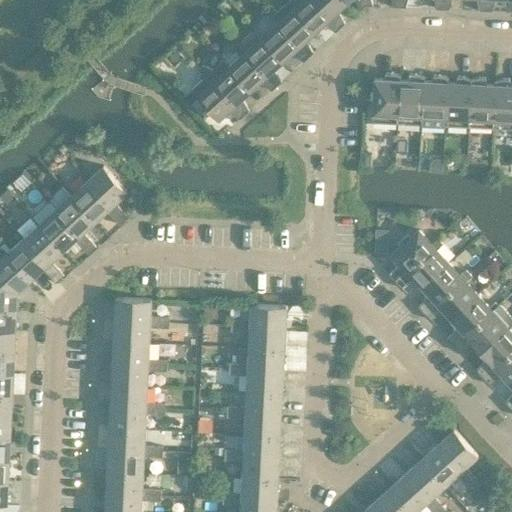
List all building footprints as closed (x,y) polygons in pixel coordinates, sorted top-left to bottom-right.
[(335,32),(340,28),(315,0),(288,0),(287,1),(315,32),(324,24),(335,32)] [(315,0),(340,28),(345,23),(338,10),(347,3),(344,0),(315,0)] [(344,0),(347,3),(349,0),(356,0),(360,10),(365,5),(363,0),(344,0)] [(434,0),(435,8),(442,9),(442,0),(434,0)] [(442,0),(442,9),(449,9),(451,0),(442,0)] [(476,0),(479,10),(485,11),(485,0),(476,0)] [(485,0),(485,11),(492,11),(495,0),(485,0)] [(306,40),(315,32),(287,1),(274,13),(272,12),(270,14),(308,57),(313,52),(306,40)] [(303,61),(308,57),(270,14),(267,16),(272,26),(261,36),(283,61),(292,53),(303,61)] [(254,28),(238,43),(276,86),(281,81),(274,69),(283,61),(261,36),(254,28)] [(271,90),(276,86),(238,43),(235,45),(240,55),(229,65),(251,90),(260,82),(271,90)] [(208,70),(206,72),(244,115),(249,110),(242,98),(251,90),(229,65),(223,59),(210,71),(208,70)] [(372,121),(397,123),(399,79),(400,79),(400,76),(401,75),(391,71),(388,79),(374,78),(372,121)] [(239,119),(244,115),(206,72),(203,75),(204,77),(191,89),(218,119),(228,111),(239,119)] [(412,80),(400,79),(399,79),(397,123),(421,124),(423,80),(424,80),(424,77),(424,78),(425,76),(415,73),(412,80)] [(436,81),(424,80),(423,80),(421,124),(445,125),(447,82),(448,82),(448,78),(449,77),(439,74),(436,81)] [(460,82),(448,82),(447,82),(445,125),(469,126),(471,78),(463,75),(460,82)] [(480,76),(471,78),(469,126),(493,127),(495,84),(494,84),(482,83),(480,76)] [(494,81),(494,84),(495,84),(493,127),(511,128),(511,84),(506,85),(504,77),(494,79),(494,81)] [(91,133),(77,135),(78,145),(92,144),(91,133)] [(431,163),(431,170),(442,170),(442,160),(435,160),(431,163)] [(104,165),(87,180),(111,206),(115,202),(127,191),(104,165)] [(87,180),(71,195),(95,221),(106,210),(113,217),(121,209),(115,202),(111,206),(87,180)] [(95,221),(71,195),(64,187),(48,202),(55,209),(79,235),(83,232),(95,221)] [(89,239),(83,232),(79,235),(55,209),(39,224),(63,250),(75,239),(81,246),(89,239)] [(128,217),(121,209),(113,217),(119,224),(128,217)] [(51,261),(63,250),(39,224),(23,238),(46,265),(51,261)] [(395,281),(434,246),(432,243),(419,229),(410,237),(407,234),(399,242),(402,245),(393,253),(401,261),(389,273),(395,281)] [(49,275),(57,268),(51,261),(46,265),(23,238),(7,253),(31,279),(42,268),(49,275)] [(96,246),(89,239),(81,246),(87,253),(96,246)] [(440,240),(434,246),(437,249),(443,244),(440,240)] [(376,241),(375,252),(388,252),(388,242),(376,241)] [(415,277),(423,285),(448,262),(437,249),(434,246),(395,281),(402,288),(415,277)] [(0,259),(0,282),(18,291),(23,287),(23,286),(31,279),(7,253),(0,259)] [(418,305),(424,313),(463,278),(448,262),(423,285),(430,293),(418,305)] [(57,268),(49,275),(55,282),(63,275),(57,268)] [(463,278),(469,272),(467,270),(460,275),(463,278)] [(463,278),(466,281),(472,276),(469,272),(463,278)] [(444,309),(452,317),(477,294),(463,278),(424,313),(431,320),(444,309)] [(18,298),(18,291),(0,282),(0,308),(17,309),(17,298),(18,298)] [(447,337),(453,345),(492,310),(477,294),(452,317),(459,325),(447,337)] [(115,319),(169,322),(169,316),(150,315),(151,298),(116,297),(115,319)] [(492,310),(498,304),(495,302),(489,307),(492,310)] [(231,319),(231,325),(285,327),(286,305),(251,303),(250,320),(231,319)] [(474,341),(481,349),(511,320),(498,304),(492,310),(453,345),(460,352),(474,341)] [(0,329),(15,330),(17,309),(0,308),(0,329)] [(115,319),(114,341),(149,342),(150,327),(169,327),(169,322),(115,319)] [(511,320),(481,349),(488,357),(476,369),(482,377),(511,349),(511,320)] [(284,349),(285,327),(231,325),(231,330),(250,331),(249,347),(284,349)] [(0,351),(14,352),(15,330),(0,329),(0,351)] [(149,342),(114,341),(113,362),(167,365),(167,359),(148,358),(149,342)] [(283,371),(284,349),(249,347),(248,363),(229,362),(229,368),(283,371)] [(503,373),(510,381),(511,378),(511,349),(482,377),(489,384),(503,373)] [(0,372),(13,374),(14,352),(0,351),(0,372)] [(113,362),(112,384),(147,386),(148,370),(167,371),(167,365),(113,362)] [(282,392),(283,371),(229,368),(228,373),(248,374),(247,390),(282,392)] [(0,394),(12,395),(13,374),(0,372),(0,394)] [(147,386),(112,384),(111,405),(165,408),(165,403),(146,402),(147,386)] [(281,414),(282,392),(247,390),(246,406),(227,405),(227,411),(281,414)] [(0,416),(11,417),(12,395),(0,394),(0,416)] [(111,405),(110,427),(145,429),(146,413),(165,414),(165,408),(111,405)] [(280,435),(281,414),(227,411),(226,417),(245,418),(245,434),(280,435)] [(0,437),(10,438),(11,417),(0,416),(0,437)] [(145,429),(110,427),(108,449),(163,451),(163,446),(144,445),(145,429)] [(454,428),(437,444),(474,484),(478,480),(465,466),(478,455),(454,428)] [(279,457),(280,435),(245,434),(244,450),(225,449),(224,454),(279,457)] [(0,459),(9,460),(10,438),(0,437),(0,459)] [(437,444),(421,458),(445,484),(457,473),(470,488),(474,484),(437,444)] [(108,449),(107,470),(143,472),(143,456),(162,457),(163,451),(108,449)] [(278,478),(279,457),(224,454),(224,460),(243,461),(242,477),(278,478)] [(445,484),(421,458),(405,473),(440,511),(442,511),(446,509),(433,495),(445,484)] [(0,481),(8,481),(9,460),(0,459),(0,481)] [(179,460),(179,472),(190,472),(191,460),(179,460)] [(143,472),(107,470),(106,492),(161,494),(161,489),(142,488),(143,472)] [(440,511),(405,473),(389,487),(411,511),(414,511),(425,502),(433,511),(440,511)] [(277,500),(278,478),(242,477),(242,493),(223,492),(222,497),(277,500)] [(0,503),(7,504),(8,481),(0,481),(0,503)] [(411,511),(389,487),(373,502),(382,511),(411,511)] [(106,492),(105,511),(140,511),(141,499),(160,500),(161,494),(106,492)] [(273,511),(276,510),(277,500),(222,497),(222,503),(241,504),(240,511),(273,511)] [(382,511),(373,502),(361,511),(382,511)]
